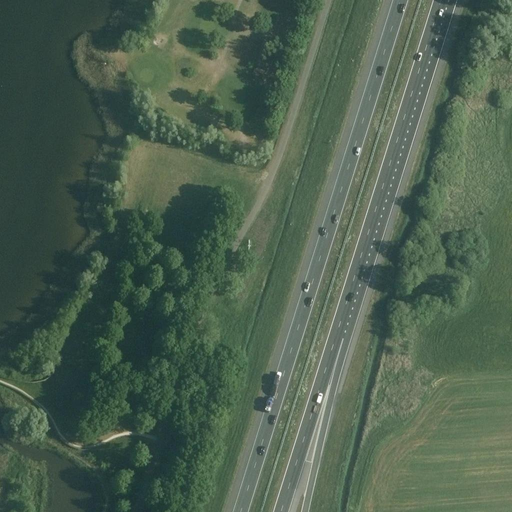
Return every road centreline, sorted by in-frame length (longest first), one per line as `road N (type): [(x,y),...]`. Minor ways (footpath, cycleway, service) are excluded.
road 1 (motorway): [(397,0),(237,511)]
road 2 (motorway): [(335,336),(440,0)]
road 3 (motorway): [(280,511),(335,336)]
road 4 (motorway): [(305,511),(335,336)]
